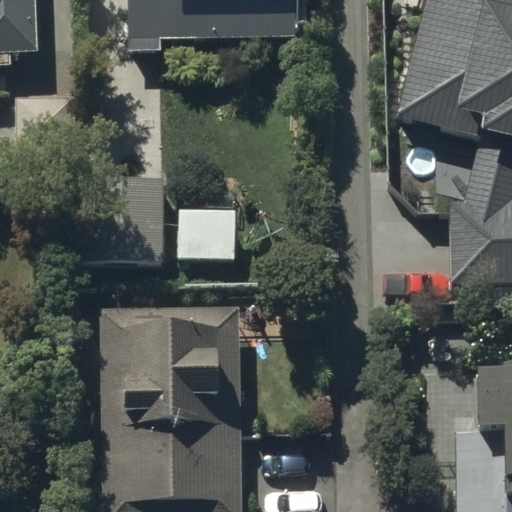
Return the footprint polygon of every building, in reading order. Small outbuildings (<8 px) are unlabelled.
[(0,0),(0,60),(35,59),(33,0),(0,0)] [(298,42),(297,0),(134,0),(135,44),(298,42)] [(511,0),(426,0),(396,105),(486,125),(470,199),(450,200),(453,273),(511,270),(511,0)] [(16,111),(17,152),(17,174),(80,173),(79,110),(16,111)] [(89,179),(88,262),(160,263),(161,180),(89,179)] [(245,511),(242,327),(100,330),(102,511),(245,511)] [(456,442),(457,511),(511,511),(511,382),(482,384),(483,441),(456,442)]
